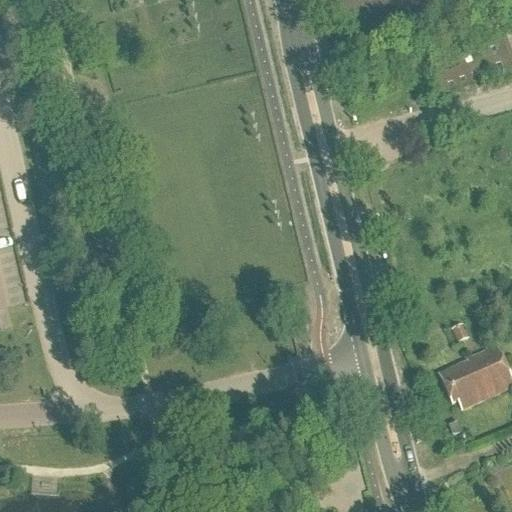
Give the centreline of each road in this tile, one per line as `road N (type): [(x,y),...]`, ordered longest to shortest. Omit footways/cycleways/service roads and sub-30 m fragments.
road 1 (tertiary): [(285,0),(289,57),(396,491),(408,511)]
road 2 (tertiary): [(415,511),(293,0)]
